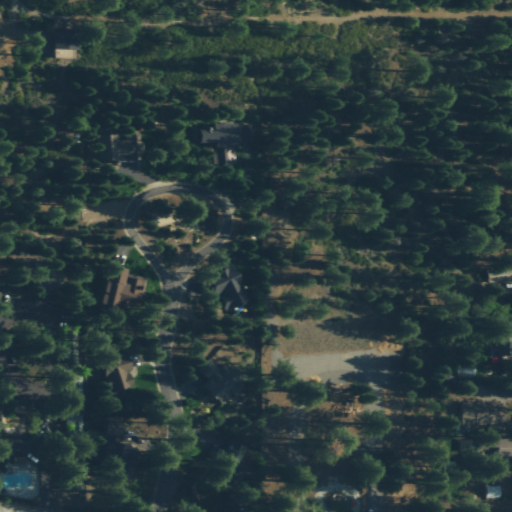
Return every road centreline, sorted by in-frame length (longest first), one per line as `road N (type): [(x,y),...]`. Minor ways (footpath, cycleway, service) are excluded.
road 1 (residential): [(164,284),(219,226),(219,210),(195,190),(150,188),(121,212),(123,229),(164,284)]
road 2 (residential): [(152,511),(169,426),(154,358),(164,284)]
